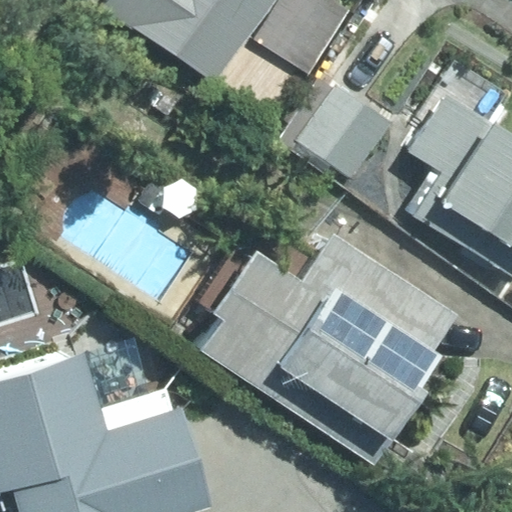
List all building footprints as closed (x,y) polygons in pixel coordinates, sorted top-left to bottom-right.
[(82,0),(202,79),(235,30),(293,68),(334,6),(324,0),(82,0)] [(378,122),(321,84),(285,138),(343,175),(378,122)] [(511,239),(511,145),(428,90),(390,147),(420,167),(394,206),(492,270),(511,239)] [(196,312),(176,342),(357,460),(374,434),(359,424),(435,309),(268,201),(238,248),(227,240),(185,304),(196,312)] [(51,343),(0,359),(0,511),(178,511),(186,510),(150,397),(75,421),(51,343)]
